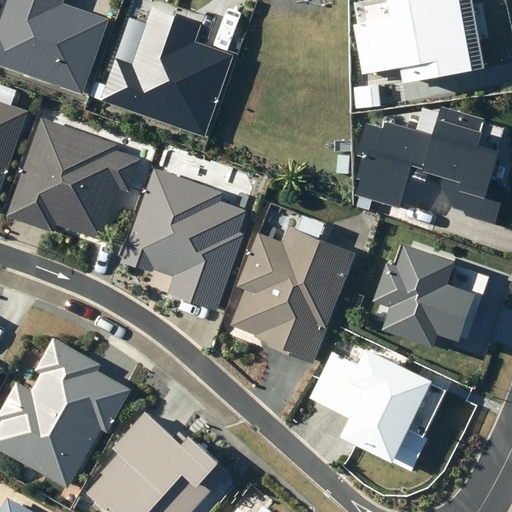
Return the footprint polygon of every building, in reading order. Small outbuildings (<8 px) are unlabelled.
[(0,197),(30,110),(0,99),(0,197)] [(122,147),(44,119),(9,216),(57,233),(61,224),(105,240),(124,189),(132,192),(143,159),(121,151),(122,147)] [(228,193),(159,169),(126,263),(157,273),(159,269),(179,276),(172,294),(222,311),(249,235),(244,233),(251,212),(225,203),(228,193)] [(261,339),(262,339),(274,344),(313,362),(318,364),(361,257),(325,242),(294,229),(288,245),(265,236),(261,245),(263,247),(244,290),(252,294),(237,328),(261,339)] [(394,267),(390,266),(373,315),(385,319),(382,329),(437,348),(442,333),(458,339),(474,293),(451,284),(453,279),(461,282),(467,267),(402,244),(394,267)] [(347,416),(338,435),(413,471),(429,438),(425,436),(447,388),(340,337),(310,399),(347,416)] [(0,420),(2,422),(0,425),(0,449),(67,488),(101,429),(107,432),(132,389),(98,370),(102,364),(55,338),(36,371),(39,373),(31,387),(16,378),(0,406),(0,420)] [(190,511),(209,492),(199,483),(215,464),(189,441),(184,447),(145,412),(111,450),(119,457),(85,494),(104,511),(108,511),(110,510),(112,511),(190,511)] [(32,511),(7,499),(0,511),(32,511)]
